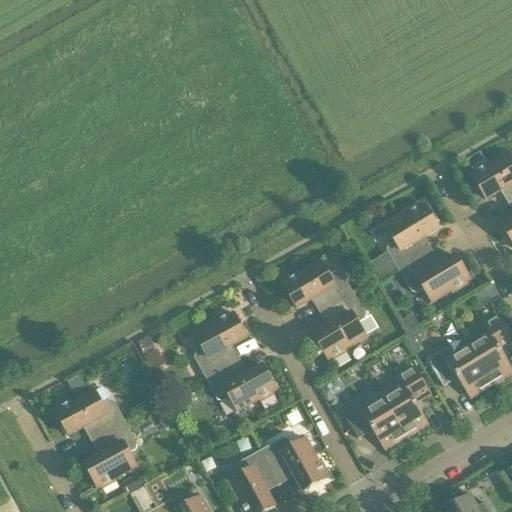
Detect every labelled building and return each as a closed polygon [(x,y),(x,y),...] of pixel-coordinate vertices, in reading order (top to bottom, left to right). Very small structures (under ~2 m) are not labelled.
[(506,188),(511,197),(511,159),(509,155),(511,153),(511,151),(485,168),(484,167),(473,173),(475,175),(471,177),(486,201),(506,188)] [(386,252),(399,273),(426,256),(417,242),(438,230),(423,206),(420,208),(419,206),(408,212),(409,214),(381,232),(381,233),(386,230),(394,242),(387,247),(386,252)] [(511,221),(502,228),(511,243),(511,221)] [(426,256),(399,273),(411,293),(416,294),(423,290),(431,303),(426,306),(426,307),(455,289),(456,291),(467,285),(466,283),(469,281),(454,257),(434,269),(426,256)] [(317,297),(326,311),(353,295),(340,273),(335,272),(328,277),(320,264),(325,261),(325,260),(296,277),(295,276),(285,282),(286,284),(282,286),(297,310),(317,297)] [(353,295),(326,311),(334,325),(313,337),(328,361),(331,359),(332,361),(343,354),(342,352),(370,335),(370,334),(365,337),(357,324),(364,320),(366,315),(353,295)] [(193,358),(205,380),(233,365),(225,350),(246,339),(233,314),(229,316),(228,314),(212,323),(213,325),(189,338),(190,339),(195,336),(202,349),(195,353),(193,358)] [(465,341),(464,342),(490,384),(501,378),(502,380),(511,373),(504,359),(505,359),(506,353),(505,350),(511,345),(511,339),(498,317),(480,328),(478,330),(479,334),(483,340),(469,349),(465,341)] [(148,337),(137,343),(144,355),(154,349),(148,337)] [(490,384),(464,342),(468,349),(454,358),(450,351),(448,349),(444,350),(426,361),(443,388),(453,382),(454,384),(460,386),(462,385),(470,399),(481,393),(479,391),(490,384)] [(233,365),(205,380),(217,401),(222,403),(229,398),(236,411),(231,414),(232,415),(261,399),(262,401),(273,395),(272,393),(275,391),(262,367),(241,378),(233,365)] [(379,395),(405,436),(415,430),(417,432),(427,426),(418,411),(419,411),(421,405),(419,402),(429,396),(413,369),(397,378),(396,380),(395,382),(395,384),(395,385),(379,395)] [(78,378),(68,384),(74,395),(85,390),(78,378)] [(326,400),(338,393),(339,389),(337,385),(333,384),(321,391),(326,400)] [(89,425),(97,440),(125,424),(113,402),(108,401),(101,405),(94,392),(99,389),(99,388),(75,401),(74,399),(57,408),(58,410),(55,412),(68,437),(89,425)] [(405,436),(379,394),(378,394),(382,401),(369,410),(365,403),(362,401),(359,402),(341,413),(358,440),(368,434),(369,436),(375,438),(376,437),(385,451),(395,445),(394,443),(405,436)] [(180,395),(168,402),(175,414),(187,408),(180,395)] [(125,424),(97,440),(105,453),(84,465),(97,489),(101,487),(102,489),(118,480),(117,478),(141,465),(140,464),(135,467),(128,454),(136,450),(137,445),(125,424)] [(283,439),(261,451),(277,479),(291,471),(302,492),(327,479),(325,475),(327,474),(321,464),(319,465),(303,435),(302,436),(305,441),(292,448),(288,441),(283,439)] [(277,479),(261,451),(240,463),(238,468),(242,475),(230,482),(227,477),(226,478),(239,501),(237,502),(242,511),(266,511),(274,508),(263,487),(277,479)] [(141,475),(124,484),(129,494),(147,485),(141,475)] [(144,487),(137,490),(146,507),(149,506),(153,503),(151,499),(145,488),(144,487)] [(178,497),(156,509),(157,511),(208,511),(198,493),(197,494),(199,499),(186,506),(182,499),(178,497)] [(489,511),(485,504),(477,509),(470,496),(440,511),(489,511)]
